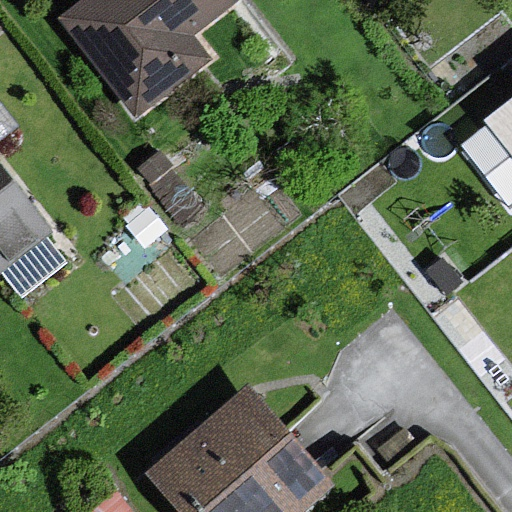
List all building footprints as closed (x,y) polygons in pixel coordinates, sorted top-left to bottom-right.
[(244,0),(97,0),(59,29),(134,124),(219,74),(211,42),(252,12),(244,0)] [(511,98),(489,116),(511,146),(511,98)] [(55,249),(0,173),(0,282),(3,286),(55,249)] [(246,385),(146,471),(180,511),(292,511),(328,481),(246,385)] [(145,511),(117,477),(78,508),(81,511),(145,511)]
